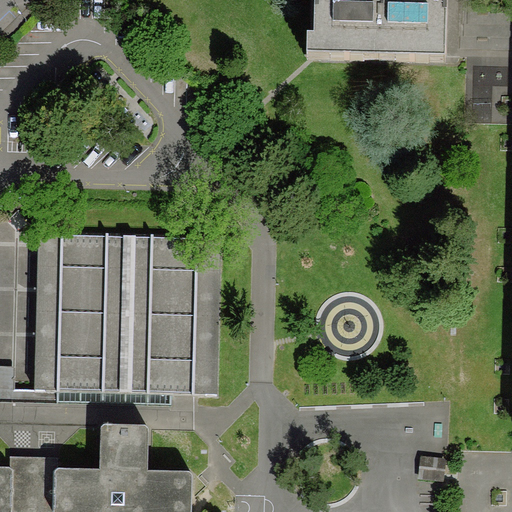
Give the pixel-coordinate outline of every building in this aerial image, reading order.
[(315,0),(314,70),(446,73),(457,60),(458,0),(315,0)] [(41,239),(36,393),(217,397),(220,243),(41,239)] [(0,423),(36,424),(36,393),(17,393),(17,370),(0,369),(0,423)] [(152,434),(104,434),(103,478),(59,477),(57,511),(195,511),(196,480),(151,479),(152,434)] [(57,511),(59,477),(58,461),(12,461),(12,470),(10,511),(57,511)] [(0,511),(10,511),(12,470),(0,469),(0,511)]
